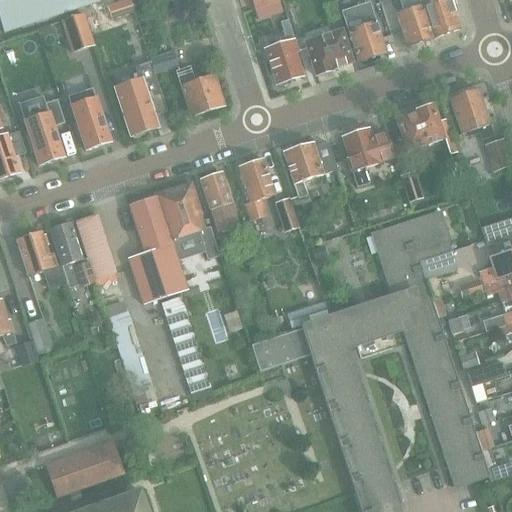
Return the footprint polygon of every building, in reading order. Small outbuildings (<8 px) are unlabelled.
[(0,0),(0,27),(2,34),(97,2),(96,0),(0,0)] [(130,0),(128,0),(106,7),(110,21),(134,13),(130,0)] [(175,0),(142,0),(146,10),(171,2),(175,0)] [(175,0),(171,2),(174,13),(190,7),(187,0),(175,0)] [(279,4),(277,0),(250,0),(254,13),(279,4)] [(406,48),(433,39),(421,0),(419,0),(422,7),(416,9),(412,0),(399,0),(404,13),(396,16),(406,48)] [(421,0),(433,39),(460,30),(449,0),(421,0)] [(353,8),(341,12),(347,31),(357,64),(385,55),(369,3),(353,8)] [(71,54),(93,46),(82,15),(60,22),(71,54)] [(275,86),(302,77),(294,54),(297,53),(287,21),(280,23),(284,37),(278,39),(280,44),(263,50),(275,86)] [(333,70),(351,64),(341,30),(303,43),(314,78),(333,72),(333,70)] [(154,75),(178,67),(172,52),(149,59),(154,75)] [(140,79),(112,89),(128,138),(157,129),(153,116),(166,112),(150,63),(137,68),(140,79)] [(190,118),(223,107),(213,75),(193,81),(189,69),(175,73),(190,118)] [(92,90),(67,98),(76,125),(74,125),(79,142),(81,141),(85,152),(110,144),(92,90)] [(481,141),(493,137),(478,91),(449,100),(461,135),(469,133),(470,137),(479,134),(481,141)] [(42,97),(18,105),(24,122),(29,140),(27,140),(33,157),(35,156),(39,168),(63,159),(53,128),(64,124),(56,101),(45,105),(42,97)] [(405,152),(444,139),(434,106),(415,112),(416,113),(395,119),(405,152)] [(0,128),(0,179),(17,173),(13,159),(25,155),(18,136),(6,140),(6,138),(1,140),(0,135),(0,133),(1,133),(0,128)] [(380,163),(394,158),(386,133),(371,138),(369,131),(342,140),(348,159),(346,160),(351,174),(352,173),(357,188),(369,184),(364,169),(380,164),(380,163)] [(503,141),(486,147),(494,173),(511,168),(503,141)] [(303,182),(337,172),(328,144),(314,149),(312,145),(284,154),(298,200),(307,197),(303,182)] [(261,200),(274,196),(263,161),(238,169),(249,203),(245,205),(250,222),(266,217),(261,200)] [(239,226),(221,174),(200,181),(209,210),(210,210),(217,233),(232,228),(239,226)] [(408,203),(422,199),(414,174),(400,178),(408,203)] [(189,185),(155,196),(156,197),(170,241),(196,232),(206,260),(217,257),(208,228),(202,230),(197,215),(199,214),(189,185)] [(186,291),(176,258),(170,241),(156,197),(128,206),(144,254),(128,259),(143,305),(186,291)] [(275,205),(283,231),(297,227),(288,200),(275,205)] [(310,356),(355,494),(361,511),(398,511),(391,491),(388,492),(384,479),(387,478),(379,455),(376,456),(372,443),(375,442),(367,419),(365,420),(360,407),(363,406),(356,383),(353,384),(349,371),(352,370),(345,349),(407,329),(411,342),(408,343),(416,366),(418,365),(426,387),(423,388),(431,414),(434,413),(438,426),(435,427),(443,450),(446,449),(450,462),(447,463),(455,485),(487,475),(490,484),(491,483),(487,470),(481,453),(475,433),(437,320),(431,301),(424,280),(419,263),(449,253),(452,253),(451,251),(449,252),(445,241),(447,240),(439,214),(376,235),(381,250),(378,251),(386,274),(388,273),(396,297),(302,328),(302,327),(300,328),(301,330),(250,347),(259,374),(310,356)] [(75,222),(89,265),(93,280),(114,273),(95,216),(75,222)] [(511,222),(482,232),(487,247),(511,238),(511,222)] [(70,223),(49,230),(60,265),(61,267),(66,284),(77,281),(80,289),(95,285),(93,280),(89,265),(87,259),(82,260),(70,223)] [(239,226),(232,228),(237,242),(247,238),(243,225),(239,226)] [(66,284),(61,267),(60,265),(55,266),(52,255),(48,256),(40,233),(15,241),(27,277),(42,272),(48,290),(66,284)] [(324,248),(312,252),(315,263),(328,258),(324,248)] [(493,266),(479,270),(484,285),(511,275),(511,250),(490,258),(493,266)] [(454,270),(449,253),(419,263),(424,280),(454,270)] [(511,299),(511,275),(484,285),(487,296),(498,292),(501,303),(511,299)] [(479,285),(458,292),(462,304),(483,297),(479,285)] [(160,304),(164,317),(185,311),(180,298),(160,304)] [(439,299),(431,301),(437,320),(445,317),(439,299)] [(496,316),(500,328),(511,324),(511,299),(501,303),(505,313),(496,316)] [(5,346),(15,343),(11,332),(12,332),(9,322),(6,322),(0,303),(0,335),(2,335),(5,346)] [(107,317),(111,330),(131,324),(127,311),(107,317)] [(164,317),(168,329),(188,323),(185,311),(164,317)] [(37,356),(53,351),(43,320),(27,325),(37,356)] [(458,320),(447,324),(451,338),(463,334),(458,320)] [(168,329),(173,342),(193,335),(188,323),(168,329)] [(111,330),(115,342),(135,336),(131,324),(111,330)] [(511,324),(500,328),(503,336),(511,333),(511,324)] [(173,342),(177,355),(197,348),(193,335),(173,342)] [(115,342),(119,355),(139,349),(135,336),(115,342)] [(22,368),(38,363),(31,342),(15,347),(22,368)] [(177,355),(181,367),(201,361),(197,348),(177,355)] [(119,355),(123,368),(143,361),(139,349),(119,355)] [(474,354),(458,360),(462,373),(478,367),(474,354)] [(123,368),(128,380),(147,374),(143,361),(123,368)] [(181,367),(185,380),(205,373),(201,361),(181,367)] [(466,375),(475,404),(486,400),(481,385),(505,377),(501,363),(466,375)] [(185,380),(189,393),(209,387),(205,373),(185,380)] [(128,380),(132,393),(151,386),(147,374),(128,380)] [(136,406),(156,400),(151,386),(132,393),(136,406)] [(491,409),(477,413),(481,426),(495,422),(491,409)] [(487,430),(475,433),(481,453),(494,448),(487,430)] [(111,442),(46,465),(57,497),(68,493),(71,500),(80,497),(78,490),(123,474),(111,442)] [(511,465),(511,462),(487,470),(491,483),(511,475),(511,465)] [(0,484),(8,506),(30,498),(22,475),(0,482),(0,484)] [(146,511),(139,491),(79,511),(146,511)]
